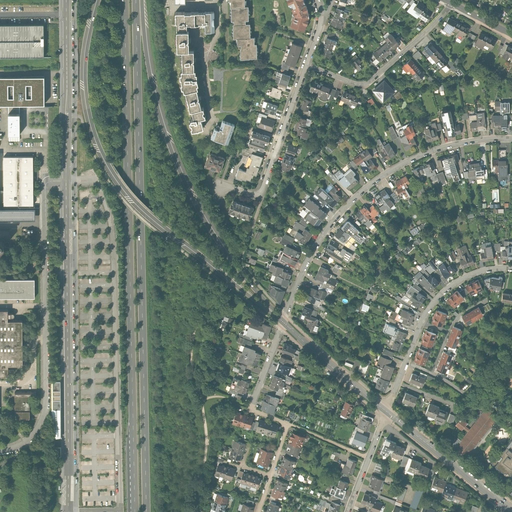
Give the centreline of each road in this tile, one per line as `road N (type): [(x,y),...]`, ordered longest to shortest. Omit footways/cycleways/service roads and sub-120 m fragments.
road 1 (trunk): [(146,511),(135,0)]
road 2 (trunk): [(124,0),(134,511)]
road 3 (trunk): [(98,0),(84,79),(91,130),(107,167),(148,216),(282,322)]
road 4 (trunk): [(282,322),(217,242),(188,189),(165,132),(140,0)]
road 5 (tertiary): [(65,181),(68,511)]
road 6 (residential): [(511,139),(438,149),(369,185),(316,244),(282,322)]
road 7 (unclassified): [(65,181),(44,187),(43,416),(26,442),(0,451)]
road 8 (residential): [(306,65),(366,84),(450,3)]
road 9 (residential): [(306,65),(259,196),(220,187)]
road 10 (secondary): [(510,511),(386,411)]
road 11 (residential): [(511,268),(478,271),(444,291),(405,364)]
road 12 (secondary): [(386,411),(282,322)]
